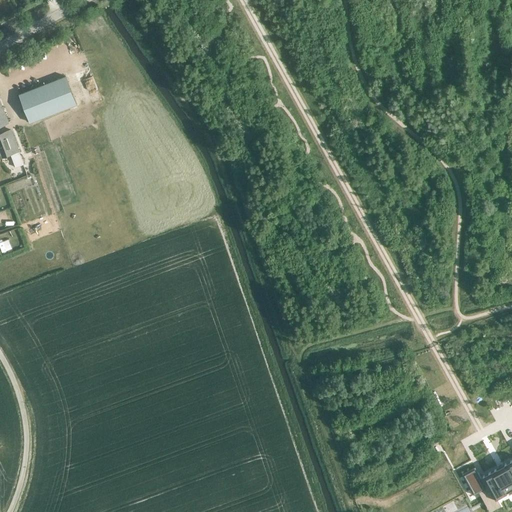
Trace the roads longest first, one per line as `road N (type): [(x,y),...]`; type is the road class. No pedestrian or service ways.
road 1 (track): [(349,511),(299,365),(447,332),(461,318)]
road 2 (unclassified): [(8,511),(26,439),(0,355)]
